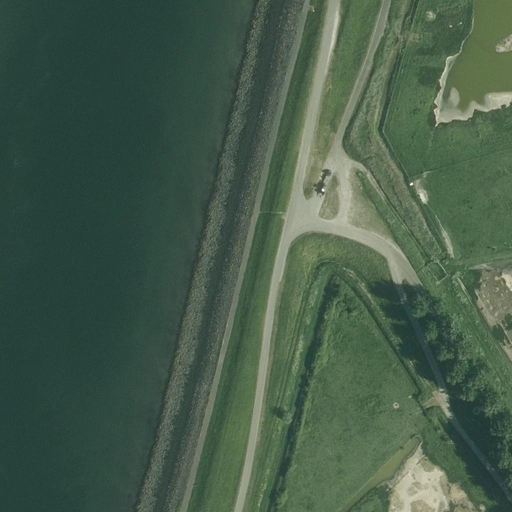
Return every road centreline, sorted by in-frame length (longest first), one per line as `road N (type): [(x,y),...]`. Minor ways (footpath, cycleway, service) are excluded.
road 1 (unclassified): [(239,511),(296,215)]
road 2 (unclassified): [(511,500),(443,400),(395,253)]
road 3 (unclassified): [(306,218),(389,0)]
road 4 (unclassified): [(511,441),(418,277),(395,253)]
road 5 (unclassified): [(296,215),(334,0)]
road 6 (track): [(334,159),(373,178),(440,280)]
